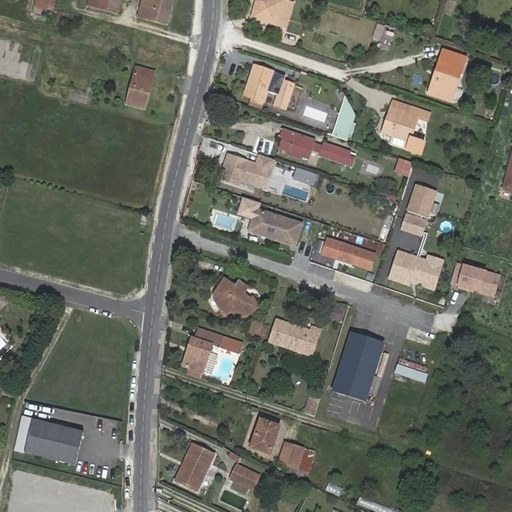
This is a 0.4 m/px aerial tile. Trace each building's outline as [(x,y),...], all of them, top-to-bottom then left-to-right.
[(55,0),(36,0),(35,7),(53,12),(55,0)] [(89,0),(87,7),(117,15),(121,0),(141,0),(138,17),(166,25),(173,0),(89,0)] [(256,0),(251,18),(284,29),(292,5),(276,0),(256,0)] [(370,46),(376,48),(381,34),(383,25),(377,23),(370,46)] [(381,34),(376,48),(388,52),(393,39),(381,34)] [(440,54),(434,72),(440,74),(434,95),(452,101),(464,61),(440,54)] [(254,78),(258,68),(252,67),(250,77),(254,78)] [(276,74),(258,68),(254,78),(250,77),(243,96),(264,103),(269,87),(272,88),(276,74)] [(145,111),(155,75),(136,70),(125,106),(145,111)] [(440,74),(434,72),(427,93),(434,95),(440,74)] [(292,86),(281,83),(274,107),(284,110),(292,86)] [(430,114),(409,108),(407,115),(393,111),(385,135),(394,138),(410,144),(407,153),(420,157),(424,145),(410,141),(419,120),(427,122),(430,114)] [(385,135),(393,111),(389,110),(381,134),(385,135)] [(341,113),(334,137),(346,141),(352,117),(341,113)] [(319,158),(351,169),(354,159),(349,157),(350,153),(324,144),(322,148),(320,147),(319,149),(313,147),(315,141),(282,130),(279,138),(282,138),(279,150),(309,161),(312,153),(320,155),(319,158)] [(407,153),(410,144),(394,138),(391,147),(407,153)] [(226,159),(218,182),(237,188),(238,183),(257,189),(260,177),(266,179),(272,163),(258,158),(254,170),(248,168),(249,166),(226,159)] [(511,199),(511,161),(502,197),(511,199)] [(266,179),(260,177),(257,189),(262,191),(266,179)] [(299,226),(255,211),(248,232),(293,246),(299,226)] [(424,223),(405,217),(400,231),(419,237),(424,223)] [(334,250),(336,244),(326,240),(323,247),(334,250)] [(373,256),(336,244),(334,250),(323,247),(320,256),(368,271),(373,256)] [(397,253),(388,279),(408,286),(410,277),(414,278),(415,281),(433,287),(439,269),(427,265),(426,262),(397,253)] [(439,269),(441,263),(427,258),(426,262),(427,265),(439,269)] [(504,277),(455,263),(449,283),(499,296),(504,277)] [(231,286),(222,281),(210,299),(224,320),(232,316),(237,324),(256,312),(249,299),(246,301),(240,292),(243,285),(234,280),(231,286)] [(341,312),(331,309),(327,319),(338,322),(341,312)] [(247,336),(259,340),(259,338),(260,337),(262,330),(264,324),(253,321),(247,336)] [(274,322),(267,343),(310,357),(318,331),(310,329),(308,333),(274,322)] [(184,367),(198,372),(206,346),(236,356),(239,346),(195,331),(192,341),(189,340),(186,350),(189,351),(184,367)] [(350,337),(331,394),(364,405),(383,347),(350,337)] [(189,351),(186,350),(180,366),(184,367),(189,351)] [(399,359),(395,375),(424,382),(428,366),(399,359)] [(314,416),(319,400),(310,398),(305,414),(314,416)] [(280,426),(260,420),(250,448),(270,455),(280,426)] [(85,435),(32,423),(24,456),(77,468),(85,435)] [(298,470),(303,450),(286,444),(279,464),(298,470)] [(211,455),(190,446),(172,482),(193,492),(211,455)] [(314,454),(303,450),(298,470),(308,473),(314,454)] [(230,460),(239,462),(240,455),(231,453),(230,460)] [(228,475),(250,486),(255,476),(232,466),(228,475)] [(248,490),(250,486),(228,475),(226,479),(248,490)] [(324,490),(339,496),(343,488),(328,482),(324,490)]
